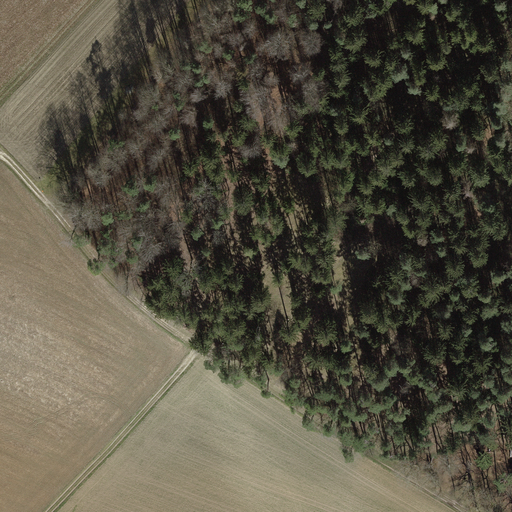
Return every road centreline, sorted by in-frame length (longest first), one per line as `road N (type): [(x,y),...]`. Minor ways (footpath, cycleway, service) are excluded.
road 1 (track): [(0,152),(115,277),(203,346),(475,511)]
road 2 (track): [(227,0),(100,133),(60,217)]
road 3 (track): [(203,346),(49,511)]
